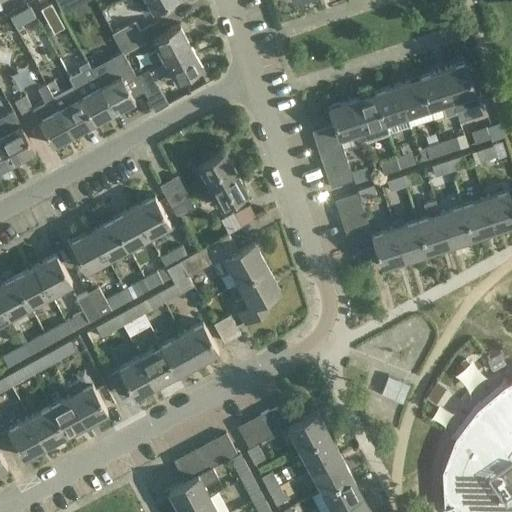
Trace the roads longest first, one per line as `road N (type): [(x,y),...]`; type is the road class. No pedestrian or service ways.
road 1 (residential): [(248,80),(319,290),(323,307),(312,343),(2,511)]
road 2 (residential): [(0,213),(248,80)]
